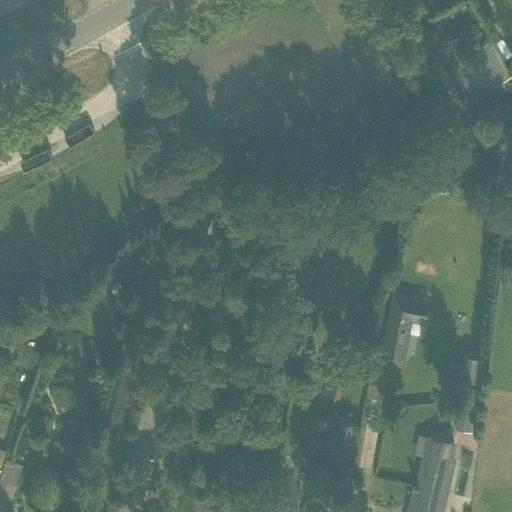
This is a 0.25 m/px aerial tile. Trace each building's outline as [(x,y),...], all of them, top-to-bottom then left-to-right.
[(489,40),(452,61),(471,95),(509,74),(489,40)] [(505,178),(504,175),(491,125),(454,135),(465,175),(478,172),(482,185),(505,178)] [(392,291),(381,353),(405,357),(412,319),(424,321),(428,298),(392,291)] [(483,379),(484,367),(485,359),(465,356),(462,376),(474,378),(483,379)] [(478,418),(480,397),(466,395),(465,402),(469,403),(468,415),(463,415),(462,422),(459,421),(458,428),(468,429),(476,430),(478,418)] [(0,407),(0,440),(4,442),(18,401),(4,397),(0,407)] [(358,423),(337,419),(329,456),(350,461),(358,423)] [(437,511),(442,493),(447,494),(455,460),(452,460),(450,459),(454,441),(430,436),(419,482),(416,482),(415,481),(414,484),(418,485),(411,511),(437,511)] [(78,457),(80,445),(55,439),(52,452),(78,457)] [(0,475),(0,511),(4,511),(21,462),(7,458),(6,458),(2,470),(0,475)]
